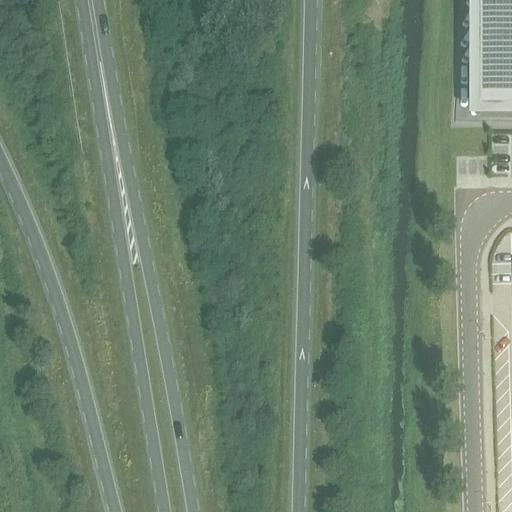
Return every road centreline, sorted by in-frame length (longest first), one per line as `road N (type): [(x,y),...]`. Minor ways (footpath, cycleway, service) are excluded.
road 1 (primary): [(305,511),(316,0)]
road 2 (primary): [(191,511),(94,17)]
road 3 (primary): [(94,17),(119,242),(163,511)]
road 4 (primary): [(0,161),(98,422),(118,511)]
road 5 (unclassified): [(511,205),(477,235),(469,265),(478,511)]
